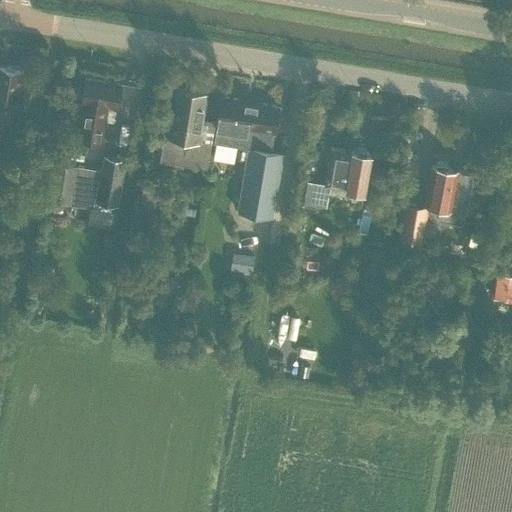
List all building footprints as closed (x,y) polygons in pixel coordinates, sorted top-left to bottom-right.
[(25,68),(11,66),(0,64),(0,94),(10,97),(6,117),(16,119),(25,68)] [(110,108),(118,109),(123,84),(86,78),(82,104),(83,104),(78,138),(105,143),(110,108)] [(216,120),(203,118),(207,93),(178,88),(170,135),(165,134),(161,160),(208,168),(212,142),(216,120)] [(280,106),(223,96),(215,142),(249,147),(238,210),(273,217),(284,152),(273,150),(280,106)] [(363,197),(365,191),(371,153),(368,153),(366,149),(359,148),(357,150),(352,149),(352,151),(332,147),(326,182),(308,180),(300,178),(294,209),(295,209),(294,214),(308,217),(309,209),(305,209),(306,203),(327,207),(330,191),(363,197)] [(0,168),(10,170),(11,162),(13,153),(0,150),(0,168)] [(127,158),(116,156),(104,154),(102,168),(78,164),(55,160),(48,201),(72,204),(97,208),(95,220),(115,223),(117,212),(118,212),(127,158)] [(461,169),(449,167),(447,163),(438,161),(435,164),(433,164),(425,203),(440,206),(438,217),(463,222),(466,209),(467,209),(474,173),(461,170),(461,169)] [(153,218),(158,183),(145,181),(140,216),(153,218)] [(401,237),(416,239),(424,241),(430,206),(408,202),(406,208),(401,237)] [(288,237),(286,247),(295,248),(296,238),(288,237)] [(234,252),(232,269),(253,272),(256,255),(234,252)] [(511,275),(511,276),(498,274),(495,298),(511,300),(511,275)] [(301,375),(309,376),(311,365),(302,364),(301,375)]
